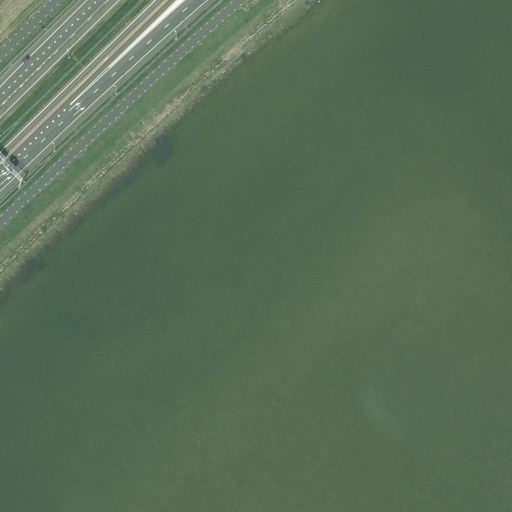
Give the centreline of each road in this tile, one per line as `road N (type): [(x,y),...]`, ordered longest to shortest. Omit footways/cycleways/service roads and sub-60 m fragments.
road 1 (unclassified): [(0,221),(240,0)]
road 2 (motorway): [(64,99),(194,0)]
road 3 (motorway): [(108,0),(0,106)]
road 4 (motorway): [(64,99),(165,0)]
